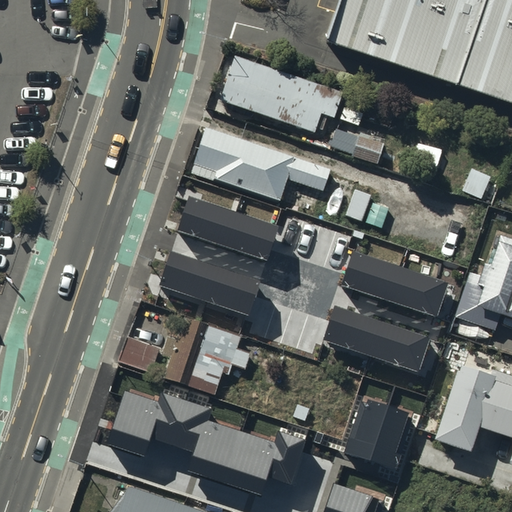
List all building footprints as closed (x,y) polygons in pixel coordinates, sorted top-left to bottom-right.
[(511,0),(342,0),(330,39),(511,102),(511,0)] [(341,87),(234,50),(218,95),(314,128),(320,109),(332,113),(341,87)] [(328,166),(207,128),(194,167),(277,193),(283,173),(322,185),(328,166)] [(352,150),(377,158),(383,139),(358,131),(352,150)] [(437,167),(443,148),(418,140),(411,159),(437,167)] [(489,173),(469,165),(459,189),(480,196),(489,173)] [(361,220),(371,192),(353,186),(344,214),(361,220)] [(189,196),(178,230),(265,259),(276,225),(189,196)] [(389,205),(371,199),(364,222),(382,228),(389,205)] [(511,234),(499,230),(489,259),(474,254),(454,313),(494,327),(501,306),(511,309),(511,234)] [(352,251),(341,285),(437,316),(448,282),(352,251)] [(173,252),(161,286),(249,315),(260,281),(173,252)] [(335,305),(324,339),(419,371),(431,337),(335,305)] [(163,374),(216,391),(222,372),(228,375),(232,363),(245,368),(250,353),(237,348),(241,338),(235,335),(182,318),(163,374)] [(118,362),(151,373),(159,349),(126,338),(118,362)] [(298,363),(283,357),(270,396),(261,393),(256,407),(286,418),(290,405),(285,403),(290,389),(300,392),(307,372),(296,369),(298,363)] [(511,375),(459,358),(436,425),(434,431),(467,442),(475,416),(496,423),(511,375)] [(511,457),(511,375),(496,423),(511,428),(511,441),(507,456),(511,457)] [(126,392),(109,443),(143,454),(149,437),(195,452),(189,471),(260,495),(265,477),(290,486),(305,442),(279,433),(275,444),(208,421),(213,409),(161,391),(158,402),(126,392)] [(363,399),(344,454),(393,470),(412,415),(363,399)] [(206,511),(208,509),(127,481),(116,511),(206,511)] [(335,486),(326,511),(375,511),(379,500),(335,486)]
